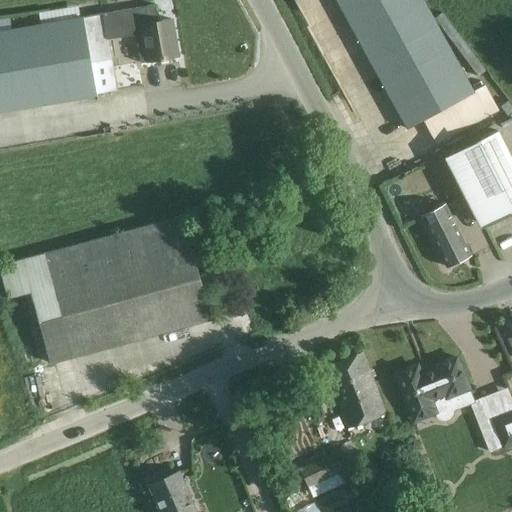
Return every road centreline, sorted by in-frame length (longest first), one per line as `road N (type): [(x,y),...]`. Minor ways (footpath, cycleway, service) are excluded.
road 1 (tertiary): [(0,456),(349,322),(393,292)]
road 2 (tertiary): [(393,292),(361,195),(267,0)]
road 3 (unclassified): [(393,292),(455,309),(511,292)]
